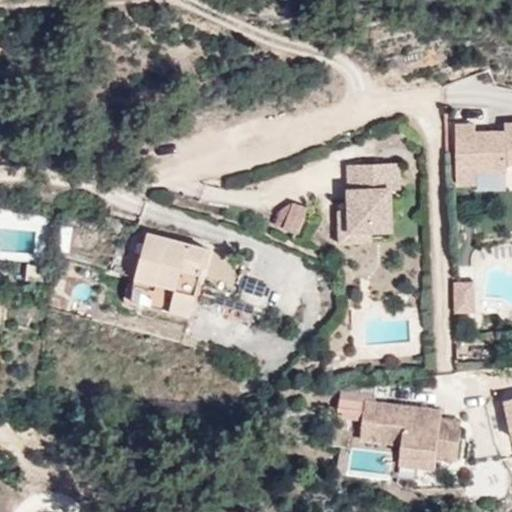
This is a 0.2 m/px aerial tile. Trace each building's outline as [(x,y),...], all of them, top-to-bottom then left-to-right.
[(474,167),(475,172),(507,173),(506,164),(511,163),(511,126),(506,126),(506,133),(475,135),(455,134),(457,167),(474,167)] [(400,163),(360,164),(360,189),(360,200),(350,200),(350,209),(341,209),(341,231),(372,231),(372,220),(381,219),(381,199),(391,200),(391,188),(400,188),(400,163)] [(360,189),(360,164),(348,164),(350,189),(360,189)] [(475,187),(475,172),(474,167),(457,167),(458,187),(475,187)] [(246,173),(226,175),(227,190),(247,188),(246,173)] [(360,189),(350,189),(350,200),(360,200),(360,189)] [(392,231),(391,200),(381,199),(381,219),(372,220),(372,231),(392,231)] [(299,233),(307,209),(292,204),(282,210),(277,225),(299,233)] [(0,225),(0,249),(33,250),(33,226),(0,225)] [(194,263),(199,243),(149,231),(141,257),(149,260),(147,267),(139,265),(131,295),(134,299),(190,315),(203,266),(194,263)] [(392,231),(372,231),(341,231),(342,241),(392,241),(392,231)] [(209,246),(199,243),(194,263),(203,266),(209,246)] [(149,260),(141,257),(139,265),(147,267),(149,260)] [(476,284),(458,284),(458,312),(476,312),(476,284)] [(336,367),(335,359),(327,359),(327,366),(336,367)] [(458,460),(462,428),(440,426),(440,417),(441,417),(441,411),(366,402),(363,432),(383,434),(382,441),(402,443),(401,453),(419,456),(418,466),(435,468),(437,457),(458,460)] [(440,417),(440,426),(462,428),(463,419),(441,417),(440,417)] [(362,439),(382,441),(383,434),(363,432),(362,439)] [(418,466),(419,456),(401,453),(400,464),(418,466)]
